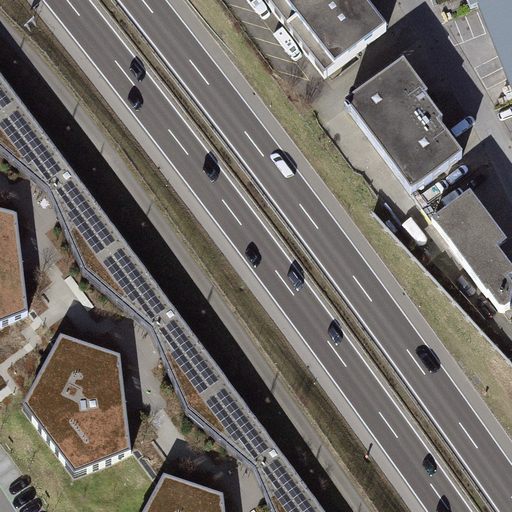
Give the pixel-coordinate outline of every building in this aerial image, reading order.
[(264,0),(325,79),(387,31),(362,0),(264,0)] [(511,0),(476,0),(511,87),(511,0)] [(404,65),(345,109),(411,197),(463,158),(439,127),(443,124),(425,100),(428,98),(404,65)] [(0,127),(22,111),(0,80),(0,127)] [(0,158),(48,200),(84,281),(125,249),(22,111),(0,127),(0,158)] [(470,196),(432,225),(487,299),(488,298),(499,313),(504,313),(510,309),(511,297),(511,288),(508,283),(511,279),(511,272),(488,241),(498,234),(470,196)] [(17,223),(0,217),(0,328),(28,317),(17,223)] [(151,339),(187,420),(228,388),(125,249),(84,281),(151,339)] [(120,362),(61,342),(23,410),(75,480),(131,457),(120,362)] [(254,478),(269,511),(320,511),(228,388),(187,420),(254,478)] [(224,511),(223,501),(164,481),(146,511),(224,511)]
